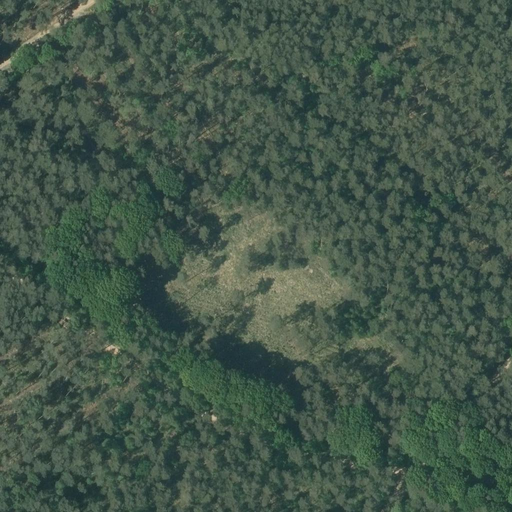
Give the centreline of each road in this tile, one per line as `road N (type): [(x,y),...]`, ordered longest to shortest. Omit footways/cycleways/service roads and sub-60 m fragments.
road 1 (track): [(416,472),(320,459),(250,438),(181,400),(0,265)]
road 2 (track): [(416,472),(511,353)]
